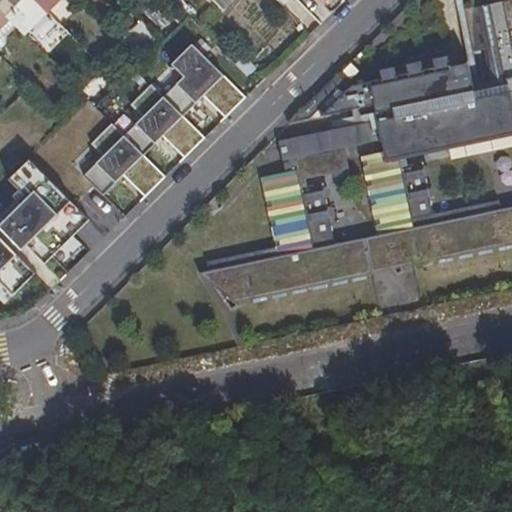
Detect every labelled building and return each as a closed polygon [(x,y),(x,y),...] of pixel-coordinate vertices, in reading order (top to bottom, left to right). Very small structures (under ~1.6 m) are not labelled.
[(0,0),(0,11),(8,19),(27,0),(0,0)] [(371,116),(381,113),(383,123),(275,147),(281,178),(258,183),(275,260),(211,274),(214,282),(204,284),(212,321),(511,253),(511,0),(497,0),(498,6),(467,12),(481,57),(489,55),(500,93),(483,98),(473,63),(463,66),(466,79),(446,83),(444,70),(418,75),(348,85),(345,82),(353,73),(346,66),(283,127),(370,108),(371,116)] [(0,11),(0,27),(8,19),(0,11)] [(0,49),(5,45),(5,39),(16,27),(8,19),(0,27),(0,49)] [(111,122),(90,142),(102,153),(83,172),(102,192),(122,172),(143,194),(161,175),(141,155),(161,135),(184,158),(205,137),(183,115),(203,96),(224,117),(245,97),(191,42),(170,63),(183,76),(164,95),(152,83),(131,103),(143,115),(123,134),(111,122)] [(32,161),(12,181),(31,200),(7,223),(48,265),(92,222),(32,161)] [(0,281),(15,298),(38,276),(0,236),(0,281)]
